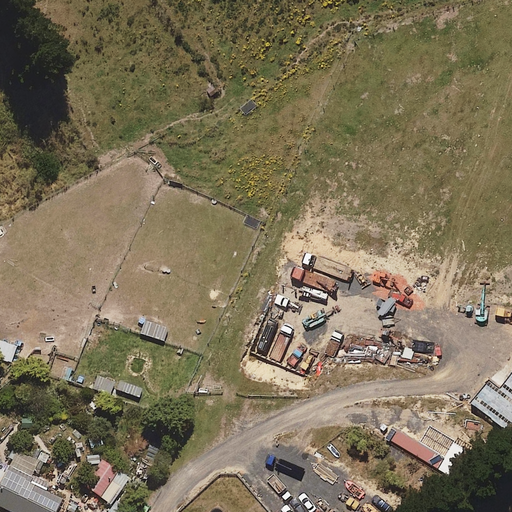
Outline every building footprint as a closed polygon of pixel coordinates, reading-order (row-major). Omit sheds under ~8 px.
[(163,341),(167,329),(143,322),(139,333),(163,341)] [(0,358),(9,361),(14,346),(0,341),(0,358)] [(108,396),(113,382),(97,376),(92,390),(108,396)] [(138,399),(142,389),(119,380),(115,390),(138,399)] [(27,483),(38,462),(14,450),(0,478),(0,507),(9,511),(53,511),(60,499),(27,483)] [(98,499),(115,476),(118,472),(100,459),(80,486),(98,499)] [(320,507),(336,492),(315,471),(300,486),(320,507)] [(126,484),(115,476),(98,499),(109,507),(126,484)]
